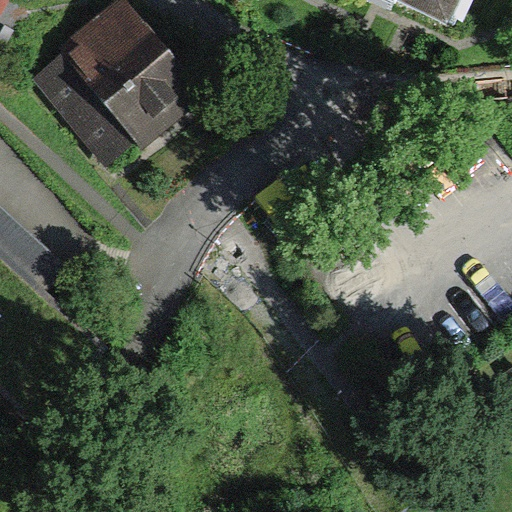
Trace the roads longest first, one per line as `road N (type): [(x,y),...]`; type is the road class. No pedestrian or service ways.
road 1 (residential): [(67,511),(79,456),(127,354),(279,149),(334,109),(511,100)]
road 2 (unknown): [(334,109),(185,0)]
